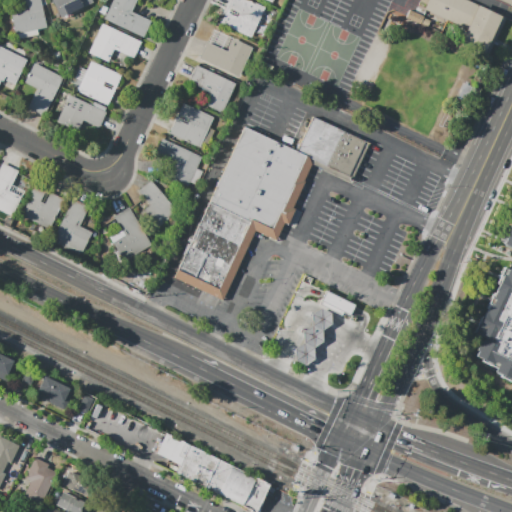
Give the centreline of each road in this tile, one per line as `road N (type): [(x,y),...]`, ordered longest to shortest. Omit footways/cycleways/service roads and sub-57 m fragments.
road 1 (trunk): [(354,415),(0,241)]
road 2 (residential): [(211,511),(0,408)]
road 3 (trunk): [(0,272),(187,366)]
road 4 (secondary): [(377,425),(435,299),(453,253),(451,236)]
road 5 (residential): [(196,0),(108,170)]
road 6 (trunk): [(511,442),(446,401),(433,382),(426,359),(435,299)]
road 7 (trunk): [(187,366),(342,442)]
road 8 (trunk): [(364,451),(506,510)]
road 9 (secondary): [(511,104),(451,236)]
road 10 (trunk): [(511,478),(377,425)]
